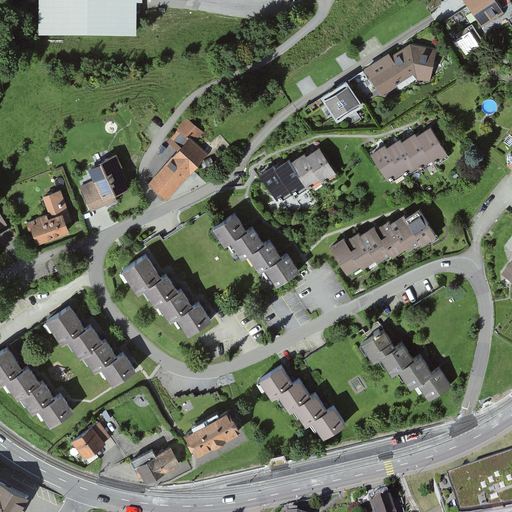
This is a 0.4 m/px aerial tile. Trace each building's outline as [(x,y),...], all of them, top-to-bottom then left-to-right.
[(35,0),(35,37),(133,40),(133,0),(35,0)] [(490,0),(458,0),(479,32),(502,17),(490,0)] [(458,39),(466,53),(480,45),(472,32),(458,39)] [(408,47),(362,74),(379,101),(414,82),(429,84),(434,53),(408,47)] [(319,104),(336,129),(362,112),(345,87),(319,104)] [(146,191),(165,208),(207,161),(192,148),(201,138),(185,123),(164,147),(175,157),(146,191)] [(430,136),(417,144),(432,168),(433,171),(447,163),(432,139),(430,136)] [(415,141),(402,149),(416,173),(418,176),(432,168),(417,144),(415,141)] [(400,147),(386,155),(401,179),(403,182),(416,173),(402,149),(400,147)] [(387,188),(401,179),(386,155),(385,153),(370,162),(387,188)] [(318,155),(305,163),(320,187),(321,190),(334,182),(319,158),(318,155)] [(303,160),(289,168),(304,192),(306,196),(320,187),(305,163),(303,160)] [(91,187),(78,193),(89,218),(115,207),(113,203),(127,197),(124,189),(126,188),(114,161),(102,166),(104,169),(87,176),(91,187)] [(288,166),(274,174),(289,198),(290,201),(304,192),(289,168),(288,166)] [(275,207),(289,198),(274,174),(272,172),(258,181),(275,207)] [(58,198),(41,204),(48,224),(27,232),(34,253),(68,241),(64,230),(69,228),(58,198)] [(418,217),(405,226),(420,249),(422,252),(435,243),(418,217)] [(240,267),(245,263),(263,251),(251,234),(247,237),(236,221),(211,238),(225,258),(231,254),(240,267)] [(406,258),(420,249),(405,226),(404,223),(389,232),(404,256),(406,258)] [(388,229),(375,237),(389,261),(391,264),(404,256),(389,232),(388,229)] [(373,234),(359,242),(374,266),(376,269),(389,261),(375,237),(373,234)] [(358,239),(344,248),(359,272),(360,274),(374,266),(359,242),(358,239)] [(345,281),(359,272),(344,248),(342,245),(328,254),(345,281)] [(269,247),(263,251),(245,263),(259,283),(266,278),(278,296),(300,281),(285,260),(280,264),(269,247)] [(511,262),(498,279),(511,289),(511,262)] [(153,317),(157,314),(179,299),(169,284),(162,288),(146,264),(121,280),(138,305),(143,301),(153,317)] [(183,297),(179,299),(157,314),(169,332),(178,326),(190,344),(211,330),(199,312),(195,315),(183,297)] [(71,302),(46,319),(62,343),(69,339),(80,356),(83,354),(93,347),(92,346),(103,338),(92,321),(86,325),(71,302)] [(392,372),(409,360),(396,342),(390,347),(378,331),(355,348),(367,365),(374,360),(387,377),(392,372)] [(106,337),(103,338),(92,346),(93,347),(83,354),(95,371),(101,367),(112,383),(136,368),(124,350),(118,354),(106,337)] [(30,387),(40,381),(29,364),(22,367),(8,345),(0,350),(0,384),(6,381),(17,398),(21,395),(31,389),(30,387)] [(413,357),(409,360),(392,372),(405,389),(411,384),(423,401),(445,385),(431,366),(424,371),(413,357)] [(293,405),(312,392),(299,373),(292,378),(282,363),(258,380),(269,396),(275,392),(287,409),(293,405)] [(44,378),(40,381),(30,387),(31,389),(21,395),(33,413),(39,409),(50,425),(74,410),(61,391),(55,396),(44,378)] [(316,389),(312,392),(293,405),(305,424),(311,420),(323,437),(345,422),(332,402),(327,406),(316,389)] [(227,410),(186,433),(198,454),(240,431),(227,410)] [(95,425),(70,446),(84,463),(109,443),(95,425)] [(152,448),(130,460),(139,477),(142,475),(146,483),(180,464),(170,446),(155,454),(152,448)] [(511,459),(433,489),(441,508),(442,511),(506,511),(511,511),(511,459)] [(0,511),(18,511),(25,501),(0,487),(0,511)] [(371,505),(370,505),(372,511),(403,511),(398,500),(392,502),(391,497),(390,497),(386,487),(367,494),(371,505)]
